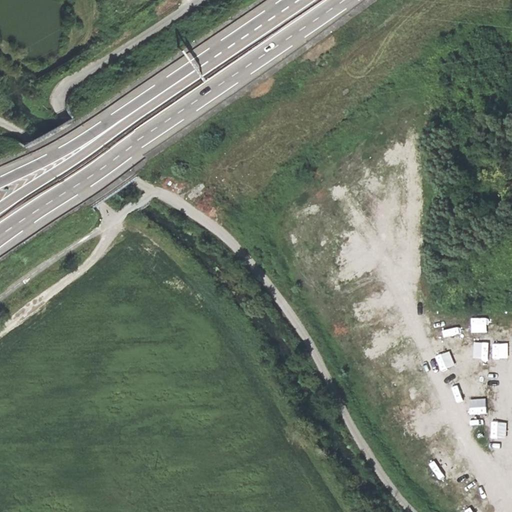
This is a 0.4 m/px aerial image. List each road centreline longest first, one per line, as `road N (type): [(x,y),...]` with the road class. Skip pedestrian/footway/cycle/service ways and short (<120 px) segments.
road 1 (trunk): [(0,233),(342,0)]
road 2 (trunk): [(296,0),(130,114)]
road 3 (track): [(115,219),(117,241),(106,254),(0,327)]
road 4 (trunk): [(130,114),(0,208)]
road 5 (trunk): [(130,114),(0,179)]
